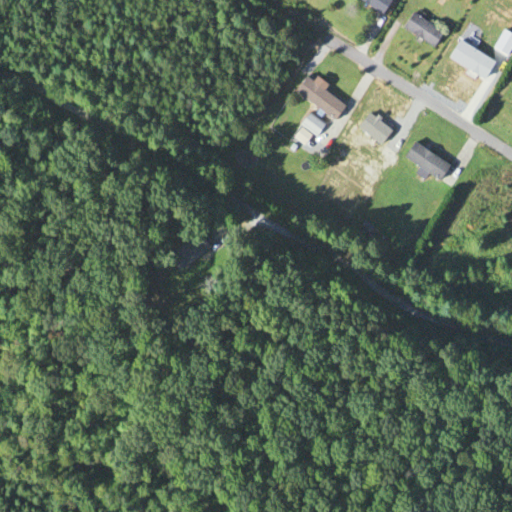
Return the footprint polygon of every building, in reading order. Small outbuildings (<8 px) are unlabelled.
[(355,0),(379,15),(388,0),(355,0)] [(441,34),(410,13),(400,29),(431,49),(441,34)] [(310,83),(302,78),(292,92),(332,122),(343,107),(322,91),(325,87),(313,78),(310,83)] [(315,138),(324,126),(307,114),(299,126),(315,138)] [(402,159),(438,182),(448,166),(412,143),(402,159)] [(207,250),(196,234),(163,257),(174,273),(207,250)]
